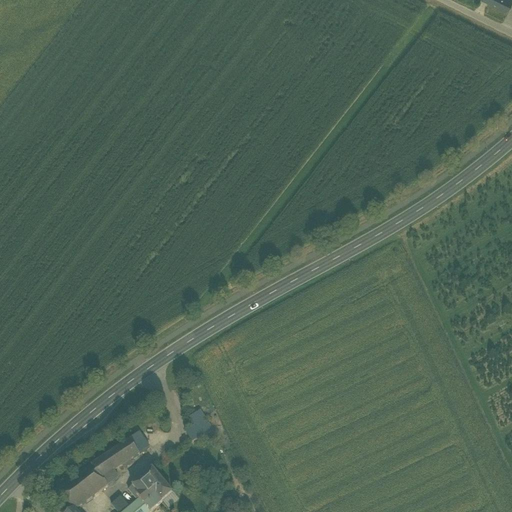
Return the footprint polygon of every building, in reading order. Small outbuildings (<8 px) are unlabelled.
[(489,2),(506,10),(510,0),(483,0),(489,3),(489,2)] [(197,432),(201,437),(205,443),(216,435),(200,411),(189,419),(195,427),(197,432)] [(186,433),(189,437),(197,432),(195,427),(186,433)] [(201,437),(197,432),(189,437),(192,442),(201,437)] [(128,441),(139,455),(150,448),(139,434),(128,441)] [(72,511),(74,511),(108,486),(103,479),(114,472),(139,455),(128,441),(56,490),(72,511)] [(140,501),(149,511),(151,511),(162,503),(172,494),(152,471),(128,491),(135,498),(139,495),(141,498),(139,500),(140,501)] [(103,479),(108,486),(118,478),(114,472),(103,479)] [(172,494),(162,503),(168,510),(178,502),(172,494)] [(111,505),(117,511),(125,511),(129,509),(126,506),(127,505),(120,497),(111,505)] [(138,502),(129,509),(125,511),(149,511),(140,501),(138,502)]
